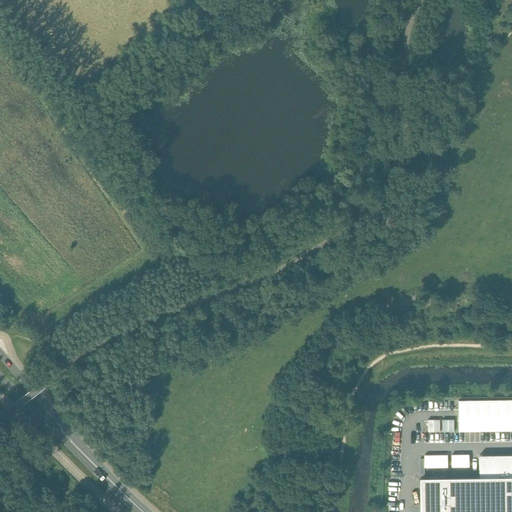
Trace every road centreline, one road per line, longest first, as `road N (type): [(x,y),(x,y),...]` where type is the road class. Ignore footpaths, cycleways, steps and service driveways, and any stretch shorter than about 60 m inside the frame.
road 1 (tertiary): [(94,466),(0,354)]
road 2 (tertiary): [(0,377),(94,466)]
